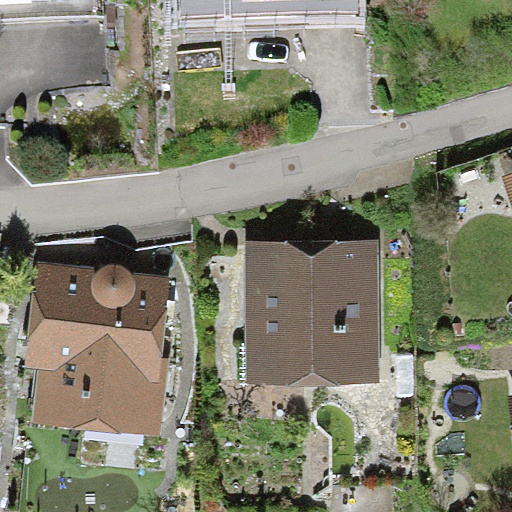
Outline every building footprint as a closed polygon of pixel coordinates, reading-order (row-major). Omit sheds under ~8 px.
[(0,0),(0,33),(89,27),(88,0),(0,0)] [(348,0),(171,0),(173,42),(349,37),(348,0)] [(511,181),(498,187),(511,228),(511,181)] [(380,255),(245,256),(246,391),(381,390),(380,255)] [(170,281),(36,270),(23,426),(158,437),(170,281)] [(511,405),(501,407),(511,489),(511,405)]
